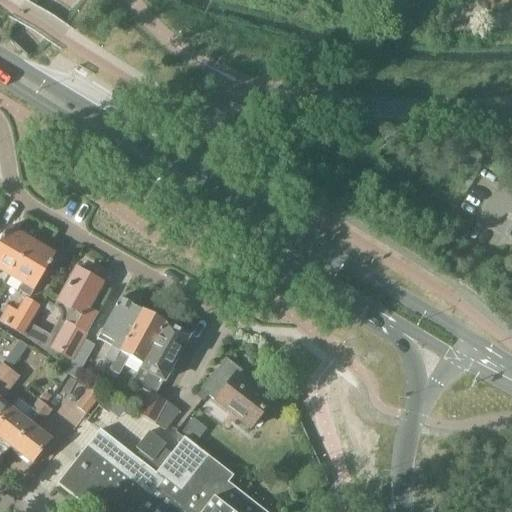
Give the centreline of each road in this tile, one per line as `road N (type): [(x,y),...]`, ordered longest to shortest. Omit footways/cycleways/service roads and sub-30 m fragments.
road 1 (residential): [(182,163),(220,111),(249,90),(414,109),(511,107)]
road 2 (secondary): [(461,349),(446,325),(182,163)]
road 3 (residential): [(226,324),(19,196),(0,131)]
road 4 (secondary): [(166,186),(394,323)]
road 5 (secondary): [(182,163),(0,54)]
road 6 (secondary): [(0,79),(166,186)]
